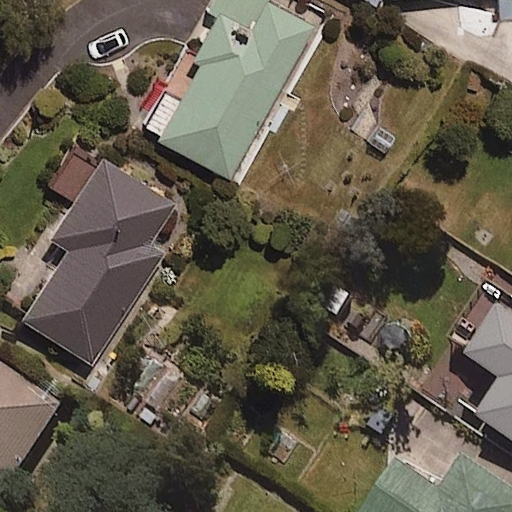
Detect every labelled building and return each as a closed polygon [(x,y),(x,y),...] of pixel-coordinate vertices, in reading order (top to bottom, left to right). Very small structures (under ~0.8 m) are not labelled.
[(249,0),(239,19),(206,3),(141,130),(229,174),(311,13),(285,0),(249,0)] [(169,192),(92,140),(37,223),(55,235),(8,305),(83,355),(159,243),(142,232),(169,192)] [(511,316),(492,303),(459,353),(495,377),(471,413),(511,440),(511,316)] [(0,494),(65,402),(0,356),(0,494)] [(511,511),(511,487),(458,453),(437,485),(391,456),(354,511),(511,511)]
